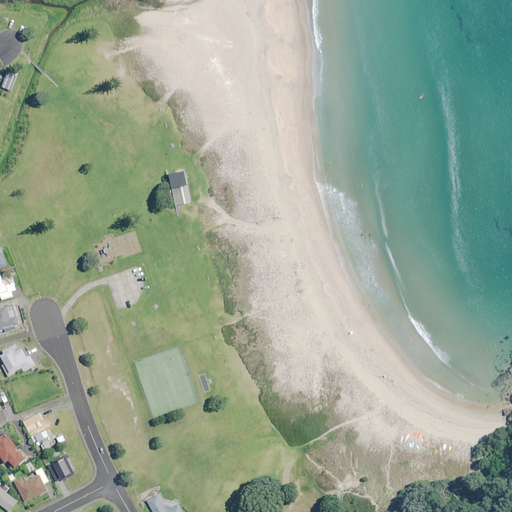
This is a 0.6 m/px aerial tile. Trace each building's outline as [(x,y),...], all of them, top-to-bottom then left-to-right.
[(186,204),(179,172),(168,174),(175,206),(186,204)] [(117,235),(100,241),(104,254),(121,248),(117,235)] [(0,269),(8,267),(4,252),(0,253),(0,269)] [(4,286),(1,274),(0,273),(0,294),(1,294),(3,300),(15,297),(13,291),(17,290),(15,283),(4,286)] [(0,333),(17,329),(16,327),(21,325),(16,309),(15,305),(0,309),(0,333)] [(0,352),(5,364),(2,365),(9,380),(36,366),(31,355),(29,356),(23,346),(19,348),(17,344),(0,352)] [(32,437),(35,435),(33,430),(41,426),(37,420),(26,425),(32,437)] [(35,434),(36,436),(32,438),(36,445),(40,443),(45,453),(52,449),(51,446),(57,443),(50,430),(49,427),(35,434)] [(0,455),(5,463),(6,464),(8,463),(13,469),(27,460),(20,449),(16,451),(14,448),(16,446),(7,433),(0,437),(0,455)] [(67,454),(51,463),(61,484),(77,475),(67,454)] [(50,482),(42,468),(36,471),(38,474),(24,481),(22,478),(15,482),(26,503),(48,491),(45,484),(50,482)] [(0,487),(0,504),(11,511),(20,501),(0,487)] [(167,504),(161,494),(147,502),(152,511),(183,511),(183,510),(176,498),(167,504)]
